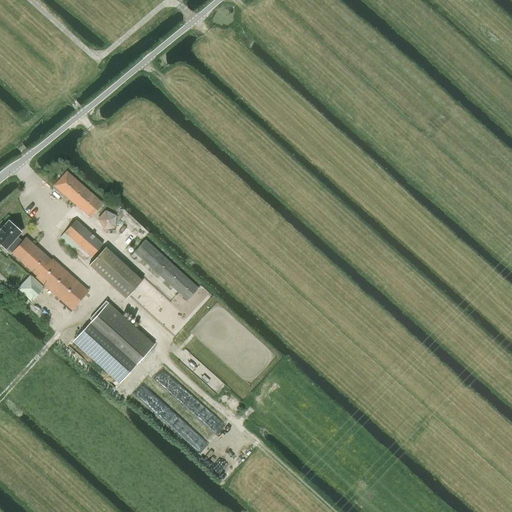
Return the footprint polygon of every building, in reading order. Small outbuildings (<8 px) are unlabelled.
[(66,172),(54,185),(90,217),(102,203),(66,172)] [(105,210),(97,219),(103,229),(111,228),(114,227),(116,215),(105,210)] [(75,220),(64,233),(90,256),(102,244),(75,220)] [(0,244),(5,249),(6,249),(6,248),(6,249),(36,276),(35,277),(71,310),(88,291),(52,258),(50,260),(25,237),(21,241),(16,237),(20,232),(21,232),(8,221),(3,226),(2,225),(0,227),(0,244)] [(144,240),(134,252),(186,300),(197,288),(144,240)] [(104,247),(90,263),(112,283),(128,297),(143,281),(127,267),(104,247)] [(85,327),(72,341),(118,383),(131,369),(154,344),(108,302),(85,327)]
